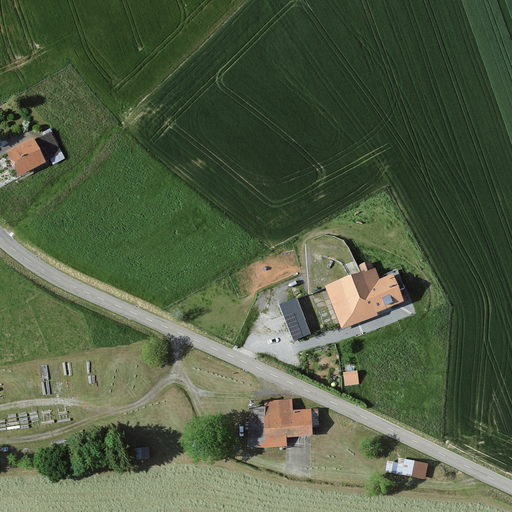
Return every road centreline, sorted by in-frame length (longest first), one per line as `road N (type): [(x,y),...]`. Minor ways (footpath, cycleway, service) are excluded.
road 1 (tertiary): [(511,488),(77,288),(0,237)]
road 2 (unknown): [(235,357),(264,341),(349,327),(402,307)]
